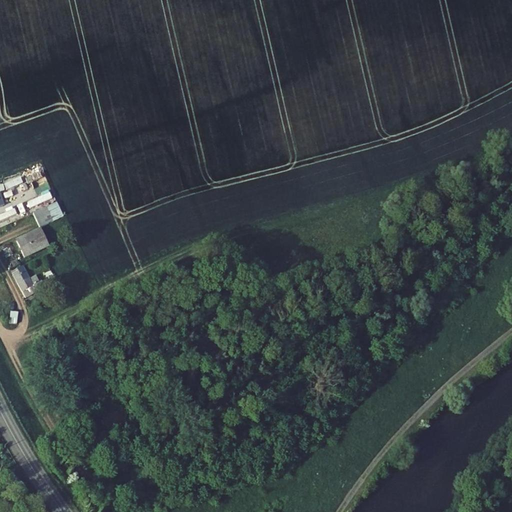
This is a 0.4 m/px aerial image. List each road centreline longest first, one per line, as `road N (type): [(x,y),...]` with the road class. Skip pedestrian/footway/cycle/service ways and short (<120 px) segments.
road 1 (track): [(340,511),(426,406),(511,336)]
road 2 (track): [(0,328),(45,423),(121,511)]
